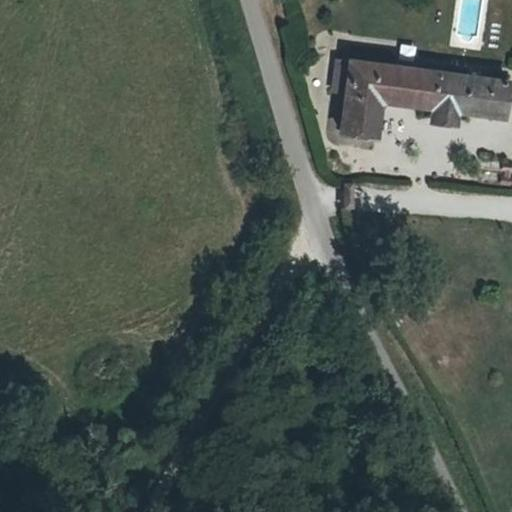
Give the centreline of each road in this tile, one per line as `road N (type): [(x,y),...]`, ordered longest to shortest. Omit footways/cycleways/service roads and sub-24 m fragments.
road 1 (unclassified): [(489,511),(436,409),(339,276),(314,205)]
road 2 (unclassified): [(144,511),(314,205)]
road 3 (unclassified): [(314,205),(242,0)]
road 4 (unknown): [(314,205),(511,217)]
